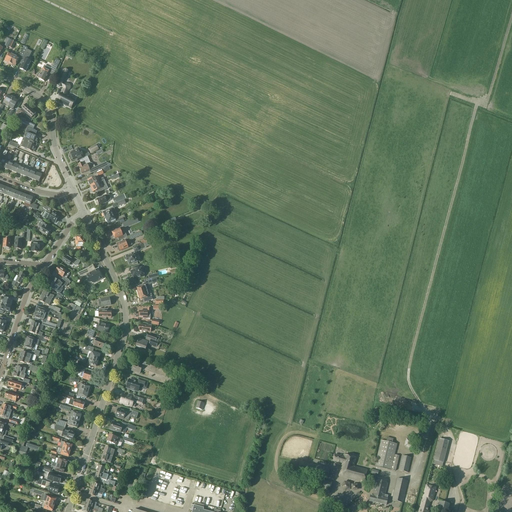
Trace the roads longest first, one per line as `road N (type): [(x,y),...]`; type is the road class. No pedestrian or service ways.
road 1 (residential): [(67,511),(124,323),(124,303),(84,212)]
road 2 (residential): [(71,187),(38,94),(0,74)]
